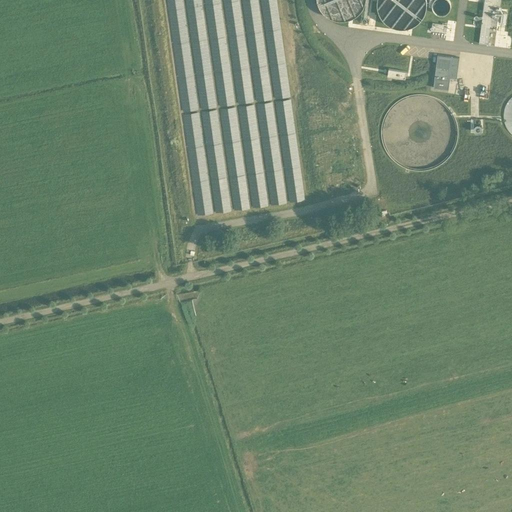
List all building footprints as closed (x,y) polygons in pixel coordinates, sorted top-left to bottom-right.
[(276,0),(262,0),(266,27),(273,26),(274,32),(278,31),(281,50),(283,50),(276,0)] [(490,29),(496,30),(500,0),(484,0),(479,37),(478,43),(488,44),(489,38),(490,29)] [(440,31),(441,23),(433,22),(431,30),(440,31)] [(299,47),(345,76),(352,65),(306,36),(299,47)] [(450,58),(437,56),(433,87),(448,89),(449,80),(448,80),(450,58)] [(389,67),(388,76),(408,78),(409,69),(389,67)] [(478,95),(483,95),(483,82),(468,82),(468,92),(462,92),(462,110),(478,110),(478,95)] [(380,116),(380,103),(369,103),(369,112),(367,112),(367,117),(380,116)]
